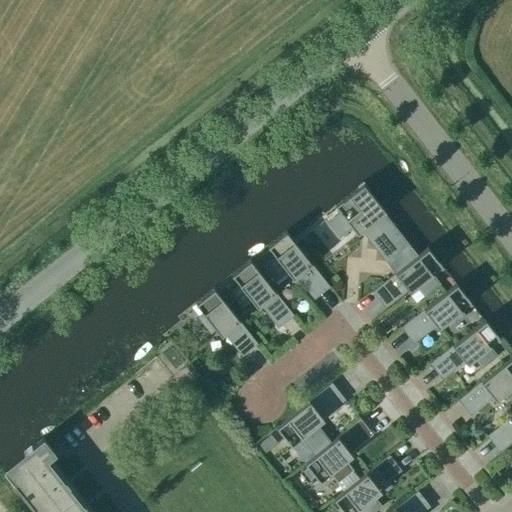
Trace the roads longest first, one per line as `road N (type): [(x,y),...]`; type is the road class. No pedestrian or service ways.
road 1 (secondary): [(0,319),(356,46)]
road 2 (residential): [(259,398),(341,335),(480,511)]
road 3 (tertiary): [(511,244),(356,46)]
road 4 (residential): [(134,511),(76,435),(158,373)]
